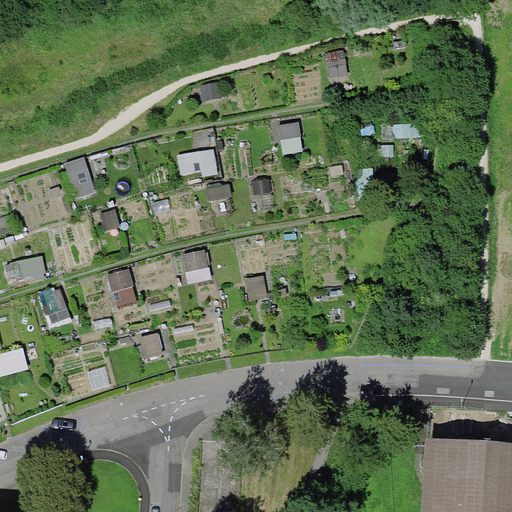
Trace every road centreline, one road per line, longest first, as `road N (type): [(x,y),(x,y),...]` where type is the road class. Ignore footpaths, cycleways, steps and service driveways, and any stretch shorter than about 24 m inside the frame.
road 1 (residential): [(511,384),(355,378),(176,398)]
road 2 (residential): [(176,398),(0,465)]
